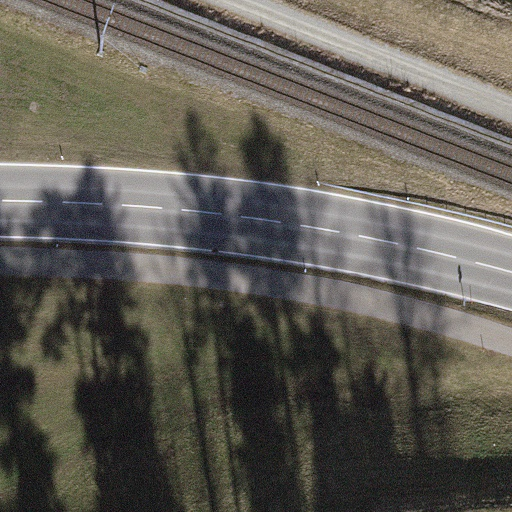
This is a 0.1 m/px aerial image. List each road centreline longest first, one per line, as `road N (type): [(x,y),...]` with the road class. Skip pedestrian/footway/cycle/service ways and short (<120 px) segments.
road 1 (primary): [(511,271),(317,228),(0,200)]
road 2 (track): [(225,0),(511,111)]
